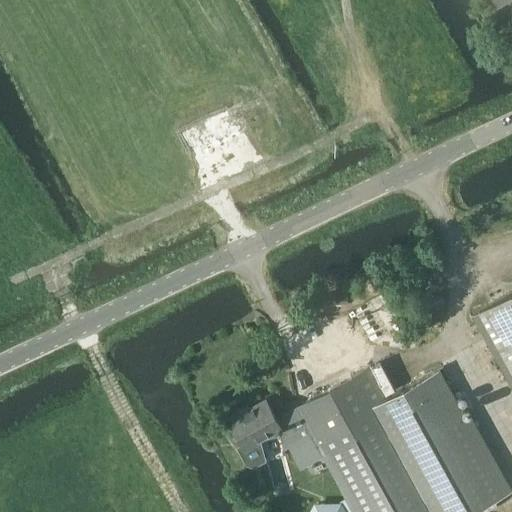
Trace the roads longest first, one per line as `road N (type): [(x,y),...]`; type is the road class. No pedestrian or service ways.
road 1 (track): [(179,511),(48,266),(380,112)]
road 2 (unclassified): [(0,368),(511,125)]
